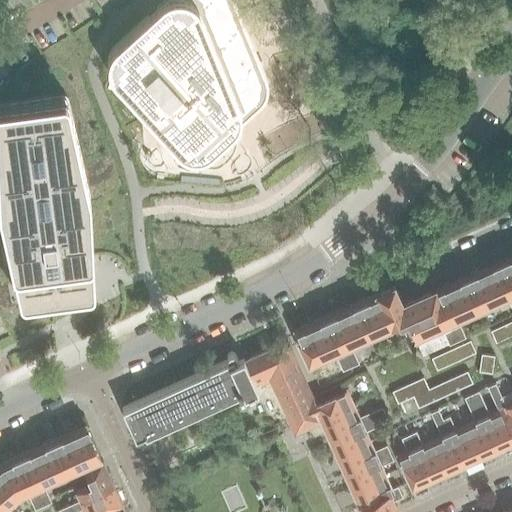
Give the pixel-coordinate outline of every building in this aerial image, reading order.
[(263,82),(262,80),(228,0),(165,0),(111,51),(109,54),(108,57),(107,60),(107,63),(107,67),(108,71),(110,75),(112,78),(178,149),(181,151),(184,153),(188,155),(191,155),(195,155),(199,155),(201,154),(205,152),(233,127),(228,122),(238,112),(251,107),(254,104),(257,101),(259,98),(261,95),(262,92),(263,89),(263,86),(263,82)] [(24,303),(26,303),(89,293),(90,293),(92,292),(93,290),(87,193),(65,99),(64,96),(62,95),(0,104),(0,212),(21,300),(21,301),(22,302),(24,303)] [(511,251),(502,257),(511,279),(511,251)] [(511,279),(502,257),(468,272),(483,304),(505,294),(511,308),(511,279)] [(468,272),(435,287),(458,338),(464,336),(455,316),(483,304),(468,272)] [(392,284),(359,299),(374,331),(399,320),(406,337),(414,333),(401,302),(392,284)] [(458,338),(435,287),(401,302),(414,333),(415,334),(440,323),(449,342),(458,338)] [(359,299),(327,314),(350,365),(357,362),(348,343),(374,331),(359,299)] [(342,369),(350,365),(327,314),(294,329),(308,361),(333,350),(342,369)] [(506,323),(498,327),(503,339),(511,335),(506,323)] [(496,342),(503,339),(498,327),(490,330),(496,342)] [(475,352),(469,340),(462,344),(467,355),(475,352)] [(295,431),(302,427),(320,419),(314,405),(286,343),(249,360),(245,351),(236,355),(235,354),(235,353),(234,352),(233,352),(231,352),(230,353),(229,353),(228,354),(227,355),(227,357),(227,358),(227,359),(137,400),(136,399),(135,398),(134,397),(132,396),(131,396),(129,396),(126,398),(126,400),(125,401),(125,403),(125,405),(122,407),(136,439),(233,396),(234,398),(273,381),(295,431)] [(467,355),(462,344),(454,347),(459,359),(467,355)] [(459,359),(454,347),(447,351),(452,362),(459,359)] [(452,362),(447,351),(439,354),(444,366),(452,362)] [(493,355),(481,353),(480,362),(492,364),(493,355)] [(444,366),(439,354),(431,358),(437,369),(444,366)] [(492,364),(480,362),(479,371),(491,373),(492,364)] [(459,375),(464,386),(472,382),(467,371),(459,375)] [(451,379),(456,389),(464,386),(459,375),(451,379)] [(421,393),(428,389),(423,377),(415,380),(421,393)] [(444,382),(449,393),(456,389),(451,379),(444,382)] [(421,393),(415,380),(407,384),(413,396),(421,393)] [(436,386),(441,396),(449,393),(444,382),(436,386)] [(511,430),(511,396),(511,395),(502,399),(494,382),(491,384),(511,430)] [(413,396),(407,384),(400,387),(405,399),(413,396)] [(473,391),(498,446),(511,440),(511,430),(491,384),(485,386),(496,409),(489,412),(478,389),(473,391)] [(428,389),(433,400),(441,396),(436,386),(428,389)] [(405,399),(400,387),(392,391),(397,403),(405,399)] [(433,400),(428,389),(421,393),(426,403),(433,400)] [(314,405),(320,419),(322,424),(355,410),(346,390),(314,405)] [(467,422),(481,454),(498,446),(473,391),(463,396),(473,419),(467,422)] [(421,393),(413,396),(418,407),(426,403),(421,393)] [(355,410),(322,424),(331,443),(363,429),(376,423),(373,418),(383,413),(380,406),(358,416),(355,410)] [(432,438),(446,470),(464,462),(443,417),(441,418),(437,409),(429,412),(440,435),(432,438)] [(464,462),(481,454),(467,422),(455,427),(449,415),(443,417),(464,462)] [(74,429),(88,461),(100,455),(85,423),(74,429)] [(81,464),(88,461),(74,429),(2,461),(0,462),(0,508),(21,491),(26,489),(35,508),(51,500),(43,481),(81,464)] [(363,429),(331,443),(340,463),(372,448),(363,429)] [(429,478),(446,470),(432,438),(420,443),(415,430),(409,433),(429,478)] [(397,454),(411,486),(429,478),(409,433),(400,437),(406,450),(397,454)] [(372,448),(340,463),(349,482),(381,468),(380,465),(392,459),(384,443),(372,448)] [(57,511),(59,511),(114,487),(102,460),(100,455),(88,461),(81,464),(83,468),(90,484),(76,491),(79,498),(56,509),(57,511)] [(381,468),(349,482),(357,501),(373,494),(390,487),(381,468)] [(380,511),(385,511),(395,507),(392,500),(401,496),(397,486),(390,489),(390,487),(373,494),(380,511)] [(72,511),(83,507),(85,511),(103,511),(121,504),(120,503),(114,487),(59,511),(72,511)] [(380,511),(373,494),(357,501),(362,511),(380,511)]
